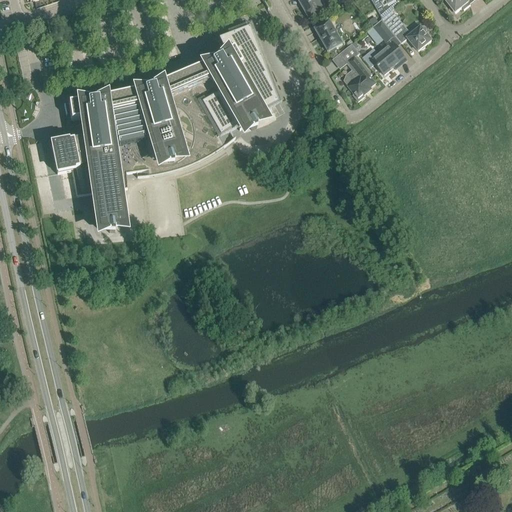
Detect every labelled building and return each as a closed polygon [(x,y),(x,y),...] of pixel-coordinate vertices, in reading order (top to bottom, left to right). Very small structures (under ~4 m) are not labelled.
[(297,0),(310,21),(324,13),(318,3),(323,0),(297,0)] [(378,0),(383,8),(377,11),(382,20),(401,5),(398,0),(378,0)] [(470,6),(477,0),(446,0),(445,1),(455,14),(462,9),(464,12),(470,6)] [(382,21),(372,29),(386,45),(395,38),(390,32),(382,21)] [(336,49),(342,46),(329,23),(316,31),(321,40),(319,41),(322,46),(324,45),(329,54),(330,53),(331,54),(332,54),(336,52),(337,51),(336,49)] [(421,29),(415,34),(412,31),(409,33),(401,23),(390,32),(395,38),(401,45),(408,40),(418,53),(431,42),(426,35),(427,34),(427,33),(427,32),(427,31),(427,30),(426,29),(425,28),(424,28),(423,28),(422,28),(421,29)] [(73,142),(51,146),(57,175),(71,172),(77,198),(87,196),(92,196),(98,233),(125,229),(119,192),(127,190),(126,175),(137,174),(137,179),(152,178),(167,175),(183,170),(197,164),(212,157),(225,148),(235,139),(231,132),(247,123),(248,125),(251,130),(251,131),(257,129),(252,120),(273,108),(281,103),(267,67),(266,67),(267,69),(265,70),(249,29),(218,41),(224,55),(205,66),(159,86),(138,92),(103,99),(69,104),(71,121),(81,120),(82,123),(83,122),(85,140),(73,142)] [(373,51),(363,60),(371,70),(375,66),(384,77),(399,64),(401,67),(407,62),(396,49),(391,43),(391,44),(385,48),(387,50),(384,53),(383,52),(380,52),(378,54),(378,56),(373,51)] [(339,56),(347,66),(349,64),(357,73),(351,77),(355,83),(348,88),(354,96),(353,97),(358,103),(364,98),(363,97),(371,91),(370,89),(375,85),(370,78),(372,76),(357,57),(360,55),(352,46),(339,56)]
